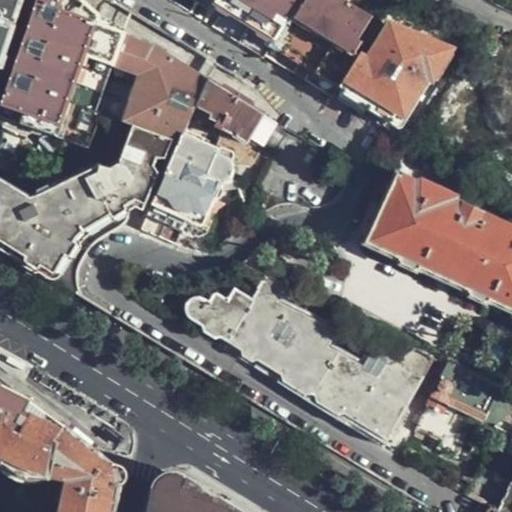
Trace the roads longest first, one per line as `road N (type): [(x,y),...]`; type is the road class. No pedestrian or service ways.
road 1 (residential): [(149,0),(291,89),(356,146),(362,177),(341,210),(283,216),(215,261),(126,247),(105,260),(103,285),(459,503),(457,511)]
road 2 (secondary): [(170,413),(0,310)]
road 3 (secondary): [(326,511),(170,413)]
